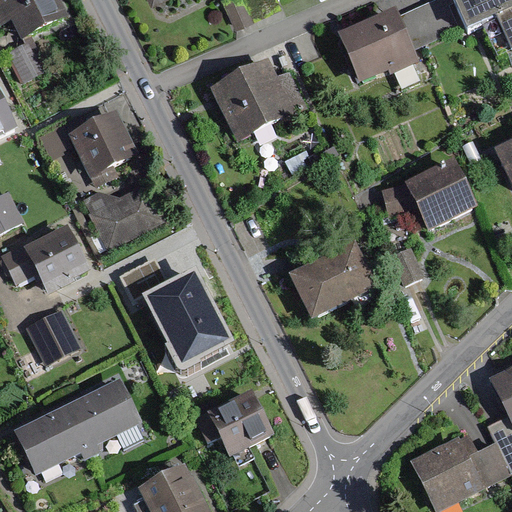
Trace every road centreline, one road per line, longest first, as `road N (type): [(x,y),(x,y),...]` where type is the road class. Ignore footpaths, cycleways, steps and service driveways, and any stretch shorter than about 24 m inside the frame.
road 1 (residential): [(150,90),(340,490)]
road 2 (residential): [(340,490),(511,312)]
road 3 (residential): [(150,90),(354,0)]
